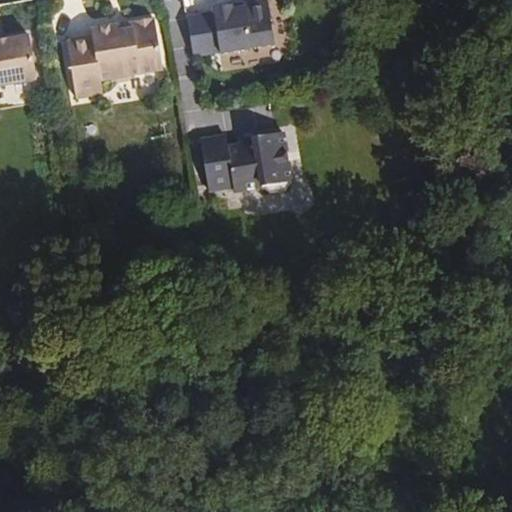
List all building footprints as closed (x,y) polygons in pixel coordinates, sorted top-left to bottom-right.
[(192,20),(197,59),(224,56),(224,57),(279,50),(273,8),(271,8),(270,6),(253,8),(251,11),(237,14),(237,9),(218,12),(219,16),(192,20)] [(124,39),(124,33),(94,37),(95,44),(69,49),(77,106),(104,102),(103,89),(114,87),(118,91),(131,90),(134,85),(165,81),(158,28),(138,31),(137,38),(124,39)] [(138,31),(124,33),(124,39),(137,38),(138,31)] [(31,42),(0,46),(0,92),(38,87),(31,42)] [(285,127),(260,131),(256,137),(242,139),(228,140),(227,129),(201,132),(208,183),(234,180),(240,185),(262,181),(270,188),(285,186),(291,177),(285,127)]
